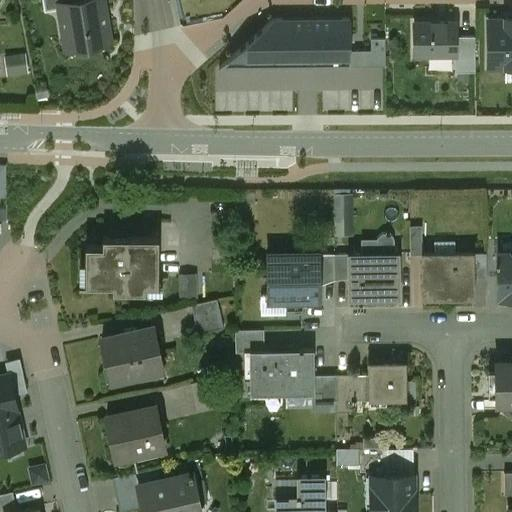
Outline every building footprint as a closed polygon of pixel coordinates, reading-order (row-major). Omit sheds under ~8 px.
[(78,0),(59,3),(67,48),(109,41),(102,0),(78,0)] [(506,21),(491,21),(489,21),(489,23),(490,64),(489,64),(489,66),(491,66),(506,66),(506,67),(511,66),(511,17),(506,18),(506,21)] [(274,20),(219,67),(385,67),(385,39),(351,39),(351,19),(274,20)] [(455,22),(415,22),(415,55),(455,54),(455,22)] [(475,72),(475,36),(456,36),(456,72),(475,72)] [(7,53),(11,73),(32,69),(29,49),(7,53)] [(0,192),(10,193),(11,160),(0,160),(0,192)] [(358,232),(358,187),(337,187),(337,232),(358,232)] [(235,271),(234,212),(211,213),(212,272),(235,271)] [(414,223),(415,250),(427,250),(425,222),(414,223)] [(158,238),(103,237),(103,245),(86,245),(86,284),(113,285),(113,291),(146,291),(146,285),(158,285),(158,238)] [(398,253),(348,254),(348,278),(349,298),(399,297),(398,253)] [(473,253),(422,253),(422,297),(424,297),(424,295),(455,295),(455,297),(473,297),(473,277),(473,253)] [(486,253),(473,253),(473,277),(487,277),(486,253)] [(319,254),(267,255),(267,295),(267,299),(285,299),(319,298),(319,279),(319,254)] [(334,254),(319,254),(319,279),(335,278),(334,254)] [(348,254),(334,254),(335,278),(348,278),(348,254)] [(511,261),(499,262),(499,297),(511,296),(511,261)] [(202,292),(201,271),(183,271),(184,293),(202,292)] [(285,299),(267,299),(267,295),(261,295),(261,315),(285,314),(285,299)] [(217,299),(191,305),(198,334),(223,328),(217,299)] [(153,325),(102,336),(111,375),(143,368),(144,374),(162,370),(153,325)] [(264,329),(235,330),(236,352),(249,351),(249,350),(264,349),(264,329)] [(264,349),(249,350),(249,351),(250,394),(286,393),(285,349),(264,349)] [(313,349),(285,349),(286,393),(314,393),(314,375),(313,349)] [(511,360),(497,360),(498,404),(511,403),(511,360)] [(406,361),(368,362),(368,374),(368,400),(407,399),(406,361)] [(8,374),(0,375),(0,450),(23,445),(16,410),(8,374)] [(368,374),(352,375),(352,402),(356,403),(356,400),(368,400),(368,374)] [(336,400),(336,375),(314,375),(314,393),(321,393),(322,400),(336,400)] [(352,402),(352,375),(336,375),(336,400),(336,411),(352,411),(352,402)] [(219,377),(190,383),(196,409),(225,403),(219,377)] [(154,404),(107,414),(116,458),(164,448),(154,404)] [(382,448),(359,448),(359,464),(382,464),(382,448)] [(13,464),(0,467),(0,493),(13,491),(19,490),(13,464)] [(158,467),(112,477),(118,502),(141,497),(138,484),(161,479),(158,467)] [(161,479),(138,484),(141,497),(143,511),(198,511),(200,510),(192,472),(161,479)] [(413,511),(413,474),(377,474),(377,501),(371,501),(371,511),(413,511)] [(325,475),(296,475),(297,495),(275,495),(274,511),(325,511),(325,475)] [(0,493),(0,511),(12,511),(17,511),(13,491),(0,493)]
